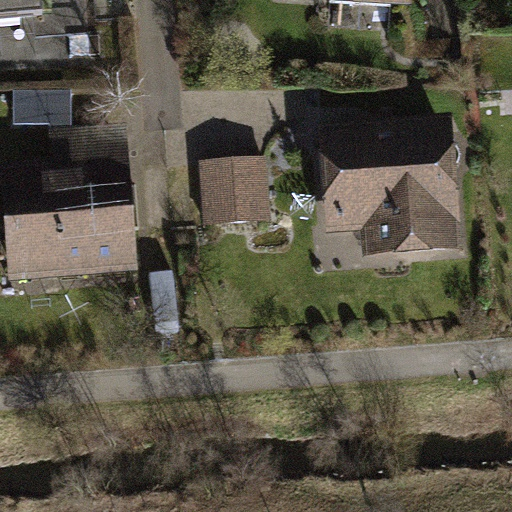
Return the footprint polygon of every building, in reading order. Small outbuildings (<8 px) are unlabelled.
[(0,0),(0,25),(11,25),(10,1),(40,0),(0,0)] [(266,0),(266,5),(414,11),(414,0),(266,0)] [(452,128),(309,138),(314,198),(320,274),(463,263),(452,128)] [(126,205),(122,137),(45,142),(47,175),(0,177),(0,255),(2,296),(131,289),(126,205)] [(266,167),(203,171),(206,232),(270,228),(266,167)]
